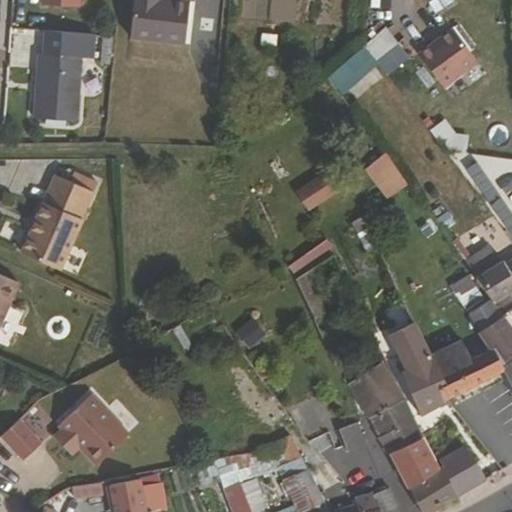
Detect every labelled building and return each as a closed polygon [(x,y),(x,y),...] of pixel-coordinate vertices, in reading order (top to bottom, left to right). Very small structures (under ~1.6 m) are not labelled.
[(135,0),(131,35),(185,43),(190,1),(182,0),(135,0)] [(389,0),(388,19),(399,20),(400,0),(389,0)] [(478,60),(455,28),(420,53),(444,85),(478,60)] [(378,58),(366,43),(341,66),(347,74),(352,82),(378,58)] [(77,118),(83,55),(40,52),(35,116),(77,118)] [(341,66),(330,77),(336,85),(347,74),(341,66)] [(464,141),(445,116),(428,129),(446,154),(464,141)] [(490,140),(505,142),(508,126),(492,123),(490,140)] [(82,139),(102,138),(102,124),(82,125),(82,139)] [(386,198),(407,181),(384,151),(362,167),(386,198)] [(305,209),(334,193),(322,171),(292,187),(305,209)] [(35,231),(32,229),(23,249),(61,267),(85,218),(83,217),(96,189),(59,172),(39,215),(42,217),(35,231)] [(39,215),(32,229),(35,231),(42,217),(39,215)] [(325,239),(288,265),(291,271),(329,245),(325,239)] [(511,289),(511,259),(502,266),(488,249),(467,263),(495,301),(511,289)] [(307,269),(295,278),(308,304),(320,298),(307,269)] [(0,324),(21,284),(0,273),(0,324)] [(479,328),(501,316),(489,299),(469,313),(479,328)] [(50,336),(67,333),(64,315),(47,318),(50,336)] [(232,331),(247,347),(265,332),(250,315),(232,331)] [(505,363),(511,358),(511,332),(501,316),(479,328),(492,346),(496,345),(505,363)] [(422,414),(448,398),(436,378),(443,374),(430,354),(415,321),(391,334),(404,359),(409,368),(402,372),(422,414)] [(448,398),(506,367),(505,363),(496,345),(492,346),(471,359),(461,341),(430,354),(443,374),(436,378),(448,398)] [(398,364),(402,372),(409,368),(404,359),(398,364)] [(390,451),(421,435),(404,400),(401,401),(381,365),(348,385),(368,420),(367,420),(390,451)] [(64,425),(106,464),(132,434),(91,396),(64,425)] [(19,420),(3,436),(27,460),(43,444),(19,420)] [(364,437),(356,421),(337,431),(344,446),(364,437)] [(102,467),(106,464),(64,425),(61,428),(66,431),(58,440),(75,457),(82,449),(102,467)] [(324,430),(309,442),(320,456),(335,444),(324,430)] [(409,487),(438,471),(421,435),(390,451),(409,487)] [(364,437),(344,446),(346,452),(366,443),(364,437)] [(459,496),(488,479),(484,471),(467,450),(441,465),(443,468),(459,496)] [(302,511),(314,506),(294,461),(273,470),(289,511),(302,511)] [(421,511),(431,511),(459,496),(443,468),(438,471),(409,487),(421,511)] [(148,511),(142,474),(71,485),(73,498),(104,494),(106,511),(148,511)] [(380,511),(397,511),(391,496),(388,490),(374,495),(380,511)] [(380,511),(374,495),(373,492),(354,497),(356,505),(357,511),(380,511)]
